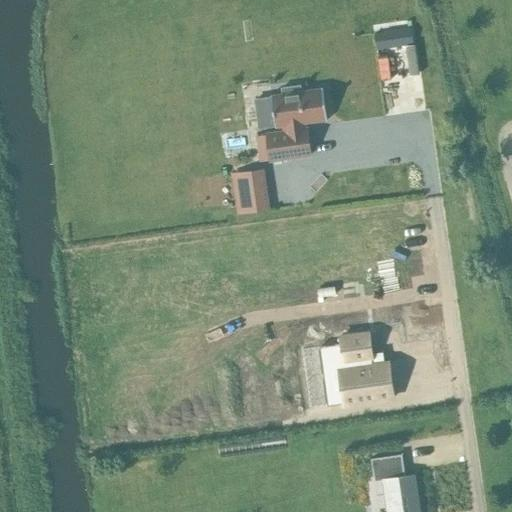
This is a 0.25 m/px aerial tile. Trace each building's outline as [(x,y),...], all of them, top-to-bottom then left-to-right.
[(266,134),(257,135),(261,161),(270,159),(270,161),(312,155),(308,126),(308,123),(326,120),(321,87),(302,90),(302,84),(282,87),(282,93),(271,94),(271,96),(276,126),(276,128),(283,127),(284,129),(266,132),(266,134)] [(238,215),(269,210),(263,167),(251,169),(232,171),(238,215)] [(340,343),(319,346),(327,405),(344,403),(344,404),(393,397),(388,361),(372,363),(368,332),(339,337),(340,343)] [(286,335),(250,340),(252,353),(288,348),(286,335)] [(401,454),(371,458),(374,480),(383,479),(387,511),(420,511),(415,473),(404,475),(401,454)]
